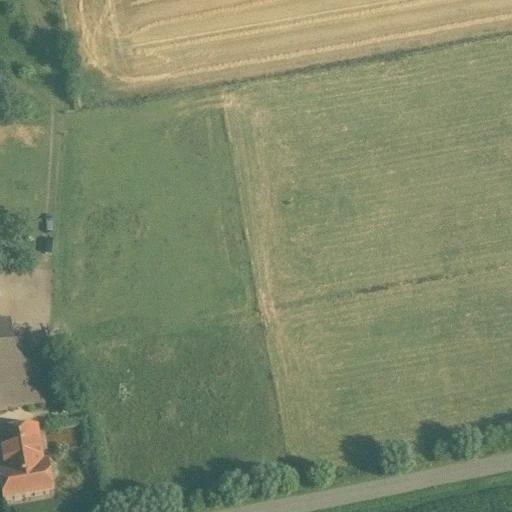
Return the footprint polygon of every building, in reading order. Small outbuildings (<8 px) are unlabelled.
[(0,348),(8,347),(5,324),(0,324),(0,348)] [(31,343),(8,347),(18,410),(40,406),(31,343)] [(0,412),(18,410),(8,347),(0,348),(0,412)] [(0,452),(5,483),(43,477),(35,431),(0,436),(0,452)] [(5,483),(1,484),(4,504),(51,496),(47,476),(43,477),(5,483)]
